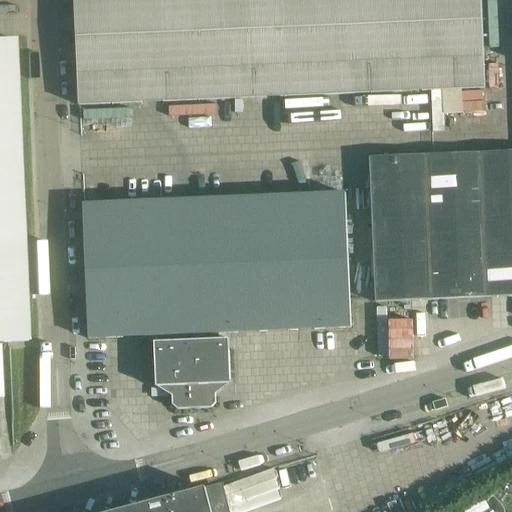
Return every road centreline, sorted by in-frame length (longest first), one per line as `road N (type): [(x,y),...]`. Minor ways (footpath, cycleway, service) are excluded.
road 1 (unclassified): [(64,495),(49,0)]
road 2 (unclassified): [(64,495),(511,360)]
